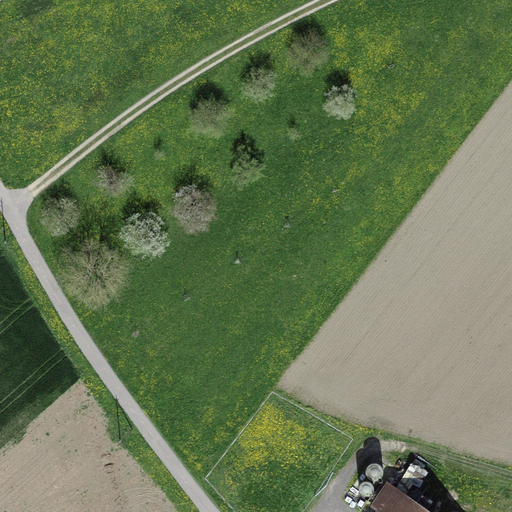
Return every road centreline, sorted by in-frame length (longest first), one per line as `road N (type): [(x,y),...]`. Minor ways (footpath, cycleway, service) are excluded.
road 1 (unclassified): [(204,511),(106,388),(0,189)]
road 2 (track): [(6,200),(118,115),(323,0)]
